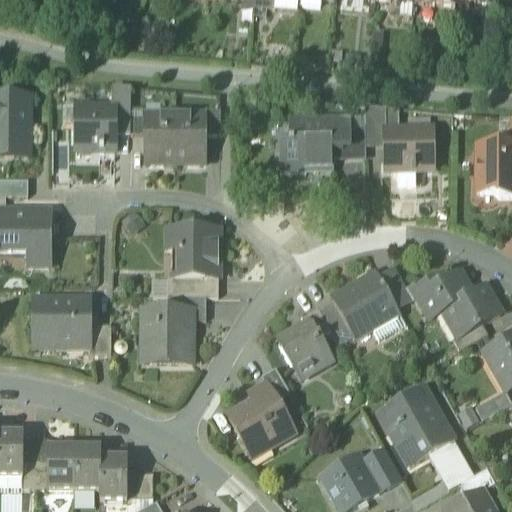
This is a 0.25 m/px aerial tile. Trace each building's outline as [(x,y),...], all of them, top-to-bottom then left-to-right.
[(268,0),(254,0),(254,5),(254,13),(274,15),(275,1),(268,0)] [(268,0),(275,1),(274,15),(298,17),(298,18),(299,18),(299,11),(300,0),(268,0)] [(300,0),(299,11),(321,12),(321,5),(322,5),(322,0),(300,0)] [(415,0),(402,0),(402,8),(414,9),(415,0)] [(428,0),(415,0),(414,9),(427,10),(428,0)] [(428,0),(427,10),(455,12),(456,6),(455,0),(428,0)] [(455,0),(456,6),(482,8),(482,0),(455,0)] [(495,0),(482,0),(482,8),(495,9),(495,0)] [(131,92),(115,91),(114,113),(116,113),(115,140),(130,140),(131,92)] [(29,103),(0,102),(0,161),(28,162),(28,131),(25,131),(25,119),(28,119),(29,103)] [(399,115),(365,112),(365,134),(365,144),(385,144),(385,136),(396,136),(399,136),(399,115)] [(114,113),(76,113),(76,151),(100,151),(100,155),(115,155),(115,140),(116,113),(114,113)] [(176,171),(175,120),(145,120),(146,172),(176,171)] [(205,120),(175,120),(176,171),(206,171),(205,120)] [(342,126),(289,127),(290,146),(280,146),(280,179),(306,179),(306,174),(333,174),(333,162),(341,162),(341,156),(342,156),(342,135),(342,126)] [(365,144),(365,134),(342,135),(342,156),(341,156),(341,162),(366,162),(365,144)] [(432,137),(431,135),(399,136),(396,136),(385,136),(385,144),(385,173),(411,173),(411,179),(415,179),(415,176),(430,176),(429,137),(432,137)] [(511,151),(510,151),(499,151),(495,155),(485,155),(481,160),(481,177),(477,181),(477,195),(481,199),(495,199),(499,203),(511,203),(511,151)] [(51,280),(51,217),(5,216),(5,205),(0,205),(0,265),(23,265),(23,280),(51,280)] [(219,235),(168,235),(168,255),(173,255),(173,284),(218,284),(219,284),(219,235)] [(403,297),(390,275),(378,282),(391,304),(403,297)] [(444,287),(441,281),(415,296),(431,324),(444,316),(472,300),(472,299),(460,278),(444,287)] [(377,280),(332,305),(354,343),(372,333),(395,320),(399,318),(391,304),(378,282),(377,280)] [(168,284),(153,284),(153,303),(168,303),(168,284)] [(173,284),(168,284),(168,303),(180,303),(206,303),(218,303),(218,284),(173,284)] [(472,300),(444,316),(444,317),(447,316),(461,340),(458,342),(459,343),(482,330),(501,319),(485,292),(472,299),(472,300)] [(206,303),(180,303),(180,315),(193,316),(193,326),(206,326),(206,303)] [(91,305),(32,305),(32,353),(90,353),(91,353),(91,331),(91,305)] [(354,343),(332,305),(318,313),(331,336),(340,351),(354,343)] [(331,336),(318,313),(302,322),(306,330),(312,327),(320,342),(331,336)] [(180,315),(143,315),(142,352),(151,352),(151,369),(192,370),(193,326),(193,316),(180,315)] [(395,320),(372,333),(379,346),(402,333),(395,320)] [(306,330),(278,347),(293,373),(307,365),(314,376),(334,364),(320,342),(312,327),(306,330)] [(482,330),(459,343),(458,342),(454,345),(460,356),(488,340),(482,330)] [(111,331),(91,331),(91,353),(90,353),(90,362),(111,362),(111,331)] [(511,340),(483,357),(493,375),(499,372),(511,393),(505,396),(506,398),(511,393),(511,340)] [(290,399),(276,375),(262,383),(266,389),(267,389),(277,406),(290,399)] [(266,389),(249,399),(254,407),(228,422),(248,457),(266,447),(269,454),(295,439),(277,406),(267,389),(266,389)] [(453,447),(422,392),(379,417),(410,472),(429,461),(453,447)] [(505,396),(476,413),(483,426),(511,409),(511,408),(506,398),(505,396)] [(458,417),(466,431),(479,424),(472,410),(458,417)] [(23,438),(0,437),(0,481),(22,482),(23,482),(23,466),(23,438)] [(473,482),(453,447),(429,461),(449,496),(459,490),(473,482)] [(378,451),(325,479),(342,511),(362,511),(400,492),(378,451)] [(74,452),(47,452),(47,466),(47,494),(47,496),(74,497),(74,452)] [(100,452),(74,452),(74,497),(100,496),(100,462),(100,452)] [(127,462),(100,462),(100,496),(100,506),(127,506),(127,504),(128,472),(127,462)] [(35,466),(23,466),(23,482),(22,482),(22,494),(35,494),(35,466)] [(47,466),(35,466),(35,494),(47,494),(47,466)] [(140,472),(128,472),(127,504),(140,504),(140,479),(140,472)] [(473,482),(459,490),(466,504),(481,495),(482,497),(495,489),(487,474),(473,482)] [(153,479),(140,479),(140,504),(153,503),(153,479)] [(466,504),(451,511),(491,511),(482,497),(481,495),(466,504)]
